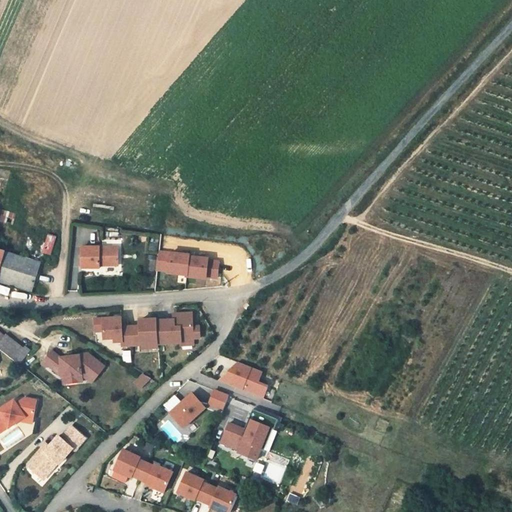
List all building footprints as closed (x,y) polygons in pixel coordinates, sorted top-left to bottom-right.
[(494,184),(484,192),(492,203),(502,194),(494,184)] [(13,215),(0,211),(0,220),(12,223),(13,215)] [(46,234),(44,253),(53,254),(55,235),(46,234)] [(118,245),(82,246),(82,267),(100,266),(100,264),(119,263),(118,245)] [(3,251),(0,249),(0,281),(30,292),(40,263),(3,251)] [(207,258),(188,256),(189,255),(160,252),(158,271),(185,274),(185,277),(205,279),(205,276),(217,277),(218,261),(207,260),(207,258)] [(157,319),(156,319),(158,344),(159,344),(159,342),(181,341),(181,336),(200,335),(199,324),(192,324),(191,312),(179,312),(179,318),(173,318),(157,319)] [(121,318),(94,319),(95,331),(103,331),(104,339),(114,338),(114,342),(122,342),(122,346),(130,346),(129,327),(121,327),(121,318)] [(140,326),(129,327),(130,346),(140,345),(158,344),(156,319),(139,320),(140,326)] [(0,331),(0,347),(19,362),(29,349),(23,344),(22,346),(4,332),(3,334),(0,331)] [(47,366),(63,377),(82,374),(93,382),(105,366),(88,353),(79,354),(79,356),(72,356),(65,358),(60,358),(51,352),(43,362),(47,366)] [(233,359),(229,364),(256,377),(259,369),(233,359)] [(229,364),(216,379),(259,396),(264,385),(254,381),(256,377),(229,364)] [(82,374),(63,377),(64,384),(83,381),(82,374)] [(141,388),(152,378),(145,374),(136,383),(141,388)] [(228,395),(214,390),(209,405),(223,410),(228,395)] [(192,393),(170,413),(184,428),(205,407),(192,393)] [(0,432),(8,427),(8,428),(19,421),(25,417),(33,419),(36,401),(25,399),(16,405),(13,401),(0,409),(0,432)] [(229,420),(222,439),(238,446),(237,448),(253,455),(266,423),(271,424),(275,414),(252,405),(246,421),(250,423),(248,428),(229,420)] [(85,438),(72,426),(62,438),(59,436),(49,447),(46,451),(42,448),(32,459),(34,461),(29,466),(36,472),(44,464),(47,467),(47,466),(52,470),(58,463),(59,463),(73,448),(75,450),(85,438)] [(140,455),(123,448),(114,467),(131,475),(132,473),(140,476),(147,460),(139,457),(140,455)] [(154,464),(147,460),(140,476),(147,480),(146,482),(163,489),(172,469),(155,462),(154,464)] [(44,464),(36,472),(35,473),(39,477),(40,476),(43,479),(52,470),(47,466),(47,467),(44,464)] [(203,478),(186,470),(178,490),(195,498),(195,496),(203,499),(210,483),(203,480),(203,478)] [(218,487),(210,483),(203,499),(210,503),(210,505),(225,511),(226,511),(236,493),(219,485),(218,487)]
